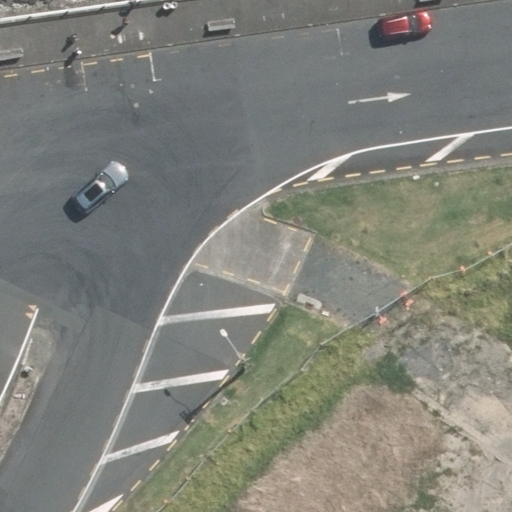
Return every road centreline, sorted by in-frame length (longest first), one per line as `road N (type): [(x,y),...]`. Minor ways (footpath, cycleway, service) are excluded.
road 1 (residential): [(96,154),(353,95),(511,75)]
road 2 (residential): [(96,154),(97,272),(88,315),(35,476),(8,511)]
road 3 (residential): [(0,232),(35,179),(96,154)]
